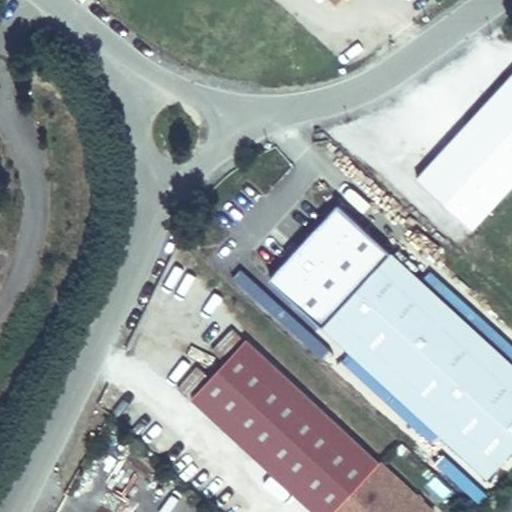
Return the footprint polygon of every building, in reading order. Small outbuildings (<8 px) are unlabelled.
[(511,188),(511,74),(417,177),(474,229),(511,188)] [(490,477),(511,452),(511,360),(340,203),(272,278),(490,477)] [(187,247),(197,231),(193,228),(190,235),(187,235),(192,228),(188,225),(178,241),(187,247)] [(313,511),(434,511),(247,340),(191,400),(313,511)] [(448,455),(438,466),(476,503),(487,492),(448,455)]
